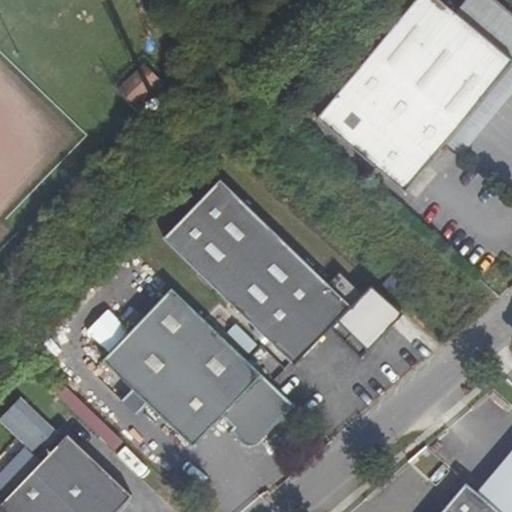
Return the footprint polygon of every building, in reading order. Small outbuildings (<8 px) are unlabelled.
[(416,0),(317,118),(405,192),(446,144),(511,65),(511,14),(495,0),(467,0),(456,13),(439,0),(416,0)] [(147,61),(120,89),(137,105),(164,78),(147,61)] [(511,65),(446,144),(462,157),(511,97),(511,65)] [(220,179),(163,238),(294,363),(331,326),(336,320),(343,326),(337,332),(362,356),(394,323),(341,271),(329,282),(220,179)] [(256,442),(295,402),(173,286),(103,359),(193,445),(222,415),(233,427),(230,429),(242,441),(248,443),(255,443),(256,442)] [(343,326),(336,320),(331,326),(337,332),(343,326)] [(239,324),(230,333),(252,354),(261,344),(239,324)] [(0,510),(2,511),(117,511),(131,498),(68,438),(0,510)] [(500,511),(465,483),(440,511),(500,511)]
